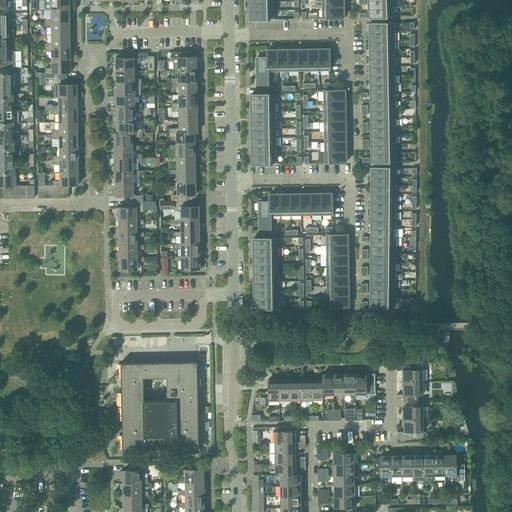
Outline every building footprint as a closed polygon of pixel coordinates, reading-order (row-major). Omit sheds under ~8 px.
[(44,0),(44,2),(44,10),(51,10),(72,9),(72,5),(70,5),(69,0),(44,0)] [(393,0),(368,0),(369,9),(393,8),(393,0)] [(274,2),(249,2),(250,11),(274,10),(274,2)] [(343,8),(323,8),(323,18),(344,18),(343,8)] [(393,8),(369,9),(369,18),(394,17),(393,8)] [(44,18),(45,22),(70,22),(70,14),(72,14),(72,9),(51,10),(52,18),(44,18)] [(274,10),(250,11),(250,20),(274,19),(274,10)] [(52,26),(52,35),(72,34),(72,30),(70,30),(70,22),(45,22),(45,27),(52,26)] [(394,23),(370,23),(370,32),(394,32),(394,23)] [(0,25),(0,37),(8,38),(8,25),(0,25)] [(394,32),(370,32),(370,41),(394,40),(394,32)] [(45,43),(45,47),(70,47),(70,39),(72,39),(72,34),(52,35),(52,43),(45,43)] [(0,37),(0,50),(8,50),(8,38),(0,37)] [(394,40),(370,41),(370,49),(394,49),(394,40)] [(52,51),(52,59),(73,59),(73,54),(70,54),(70,47),(45,47),(45,51),(52,51)] [(309,49),(298,50),(299,70),(309,70),(309,49)] [(319,49),(309,49),(309,70),(319,70),(319,49)] [(330,49),(319,49),(319,70),(330,70),(330,49)] [(394,49),(370,49),(370,58),(395,57),(394,49)] [(8,50),(0,50),(0,67),(15,68),(14,50),(8,50)] [(278,50),(267,50),(267,57),(268,57),(268,71),(269,71),(278,71),(278,50)] [(288,50),(278,50),(278,71),(288,71),(288,50)] [(298,50),(288,50),(288,71),(299,70),(298,50)] [(172,70),(178,70),(199,69),(199,65),(197,65),(196,57),(190,57),(189,52),(171,52),(172,70)] [(267,57),(257,57),(257,94),(269,94),(269,91),(269,71),(268,71),(268,57),(267,57)] [(395,57),(370,58),(370,67),(395,66),(395,57)] [(114,66),(114,71),(134,71),(134,62),(141,62),(141,58),(116,58),(116,66),(114,66)] [(45,68),(46,79),(59,78),(58,72),(71,72),(71,64),(73,64),(73,59),(52,59),(52,68),(45,68)] [(395,66),(370,67),(370,75),(395,75),(395,66)] [(171,78),(172,82),(197,82),(197,74),(199,74),(199,69),(178,70),(179,78),(171,78)] [(116,75),(116,83),(142,83),(142,78),(135,79),(134,71),(114,71),(114,76),(116,75)] [(0,73),(0,85),(13,86),(13,73),(0,73)] [(395,75),(370,75),(371,84),(395,83),(395,75)] [(59,78),(46,79),(46,85),(52,85),(52,89),(55,89),(55,97),(59,97),(80,97),(79,92),(77,92),(77,84),(59,84),(59,78)] [(179,86),(179,95),(200,94),(200,89),(197,89),(197,82),(172,82),(172,86),(179,86)] [(114,91),(114,96),(135,95),(135,87),(142,87),(142,83),(116,83),(116,91),(114,91)] [(395,83),(371,84),(371,93),(395,92),(395,83)] [(0,85),(0,98),(13,98),(13,86),(0,85)] [(330,90),(324,90),(324,101),(345,100),(345,90),(330,90)] [(395,92),(371,93),(371,101),(395,101),(395,92)] [(256,94),(251,94),(251,103),(276,102),(275,93),(269,94),(257,94),(256,94)] [(172,103),(172,107),(197,107),(197,99),(200,99),(200,94),(179,95),(179,103),(172,103)] [(117,100),(117,108),(142,108),(142,103),(135,103),(135,95),(114,96),(114,100),(117,100)] [(52,105),(45,105),(45,110),(52,110),(77,109),(77,102),(80,101),(80,97),(59,97),(59,105),(52,105)] [(0,98),(0,110),(14,111),(13,98),(0,98)] [(345,100),(324,101),(324,111),(345,111),(345,100)] [(395,101),(371,101),(371,104),(371,110),(396,109),(395,101)] [(276,102),(251,103),(251,112),(276,111),(276,102)] [(179,111),(179,120),(200,119),(200,114),(197,114),(197,107),(172,107),(172,111),(179,111)] [(115,116),(115,121),(135,120),(135,112),(142,112),(142,108),(117,108),(117,116),(115,116)] [(59,114),(59,122),(80,122),(80,117),(77,117),(77,109),(52,110),(52,114),(59,114)] [(396,109),(371,110),(371,118),(396,118),(396,109)] [(0,110),(0,123),(14,123),(19,123),(19,111),(14,111),(0,110)] [(276,111),(251,112),(251,120),(276,120),(276,111)] [(345,111),(324,111),(325,121),(345,121),(345,111)] [(396,118),(371,118),(371,127),(396,127),(396,118)] [(169,128),(169,133),(195,132),(198,132),(198,124),(200,124),(200,119),(179,120),(179,128),(169,128)] [(117,125),(117,133),(142,133),(142,128),(135,129),(135,120),(115,121),(115,125),(117,125)] [(276,120),(251,120),(252,129),(276,129),(276,120)] [(345,121),(325,121),(325,132),(346,131),(345,121)] [(59,130),(48,130),(48,135),(78,134),(78,126),(80,126),(80,122),(59,122),(59,130)] [(0,123),(0,135),(14,136),(14,123),(0,123)] [(396,127),(371,127),(372,136),(396,135),(396,127)] [(276,129),(252,129),(252,138),(276,137),(276,129)] [(346,131),(325,132),(325,142),(346,142),(346,131)] [(177,136),(177,144),(177,145),(195,144),(195,145),(198,144),(197,144),(197,139),(195,139),(195,132),(169,133),(169,136),(177,136)] [(111,146),(114,146),(133,145),(132,137),(142,137),(142,133),(117,133),(114,133),(114,141),(112,141),(112,145),(111,145),(111,146)] [(48,135),(45,135),(45,139),(52,139),(60,139),(60,147),(80,147),(80,142),(78,142),(78,134),(48,135)] [(0,135),(0,148),(14,148),(14,136),(0,135)] [(396,135),(372,136),(372,144),(396,144),(396,135)] [(276,137),(252,138),(252,146),(276,146),(276,137)] [(346,142),(325,142),(325,152),(346,152),(346,142)] [(177,149),(177,157),(195,157),(198,157),(198,156),(198,152),(195,152),(195,145),(195,144),(177,145),(177,144),(170,144),(170,149),(177,149)] [(396,144),(372,144),(372,153),(396,153),(396,144)] [(112,158),(115,158),(133,158),(133,149),(140,149),(140,145),(133,145),(114,146),(114,153),(112,153),(112,158)] [(276,146),(252,146),(252,155),(277,155),(276,146)] [(53,155),(53,160),(78,159),(78,151),(80,151),(80,147),(60,147),(60,155),(53,155)] [(0,148),(0,160),(15,161),(14,148),(0,148)] [(346,152),(325,152),(325,163),(346,162),(346,152)] [(396,153),(372,153),(372,162),(396,162),(396,153)] [(277,155),(252,155),(252,164),(277,164),(277,155)] [(112,170),(112,171),(115,171),(115,170),(133,170),(133,162),(140,162),(140,163),(155,162),(155,157),(153,157),(133,158),(115,158),(115,166),(112,166),(112,170)] [(177,161),(177,169),(195,169),(199,169),(198,169),(198,164),(195,164),(195,157),(177,157),(170,157),(170,161),(177,161)] [(60,164),(60,172),(81,172),(81,167),(78,167),(78,159),(53,160),(53,164),(60,164)] [(0,160),(0,173),(15,173),(15,161),(0,160)] [(397,168),(372,167),(372,176),(396,176),(397,168)] [(177,174),(177,182),(196,181),(196,182),(199,182),(199,181),(198,181),(198,177),(195,177),(195,169),(177,169),(170,169),(170,174),(177,174)] [(112,183),(115,183),(133,182),(133,174),(140,174),(140,170),(133,170),(115,170),(115,171),(115,178),(113,178),(113,182),(112,182),(112,183)] [(53,180),(54,185),(57,185),(60,185),(62,185),(69,185),(79,185),(78,176),(81,176),(81,172),(60,172),(60,180),(53,180)] [(0,186),(3,186),(9,186),(15,186),(15,185),(15,173),(0,173),(0,186)] [(396,176),(372,176),(372,185),(396,185),(396,176)] [(173,194),(174,200),(174,201),(186,200),(186,195),(196,194),(199,194),(199,193),(198,193),(198,189),(196,189),(196,182),(196,181),(177,182),(170,182),(170,186),(177,186),(178,194),(173,194)] [(131,196),(131,201),(144,201),(144,195),(133,195),(133,187),(140,186),(140,182),(133,182),(115,183),(115,190),(113,191),(113,195),(112,195),(115,195),(115,196),(131,196)] [(396,185),(372,185),(372,194),(396,194),(396,185)] [(332,193),(322,194),(322,214),(333,214),(332,193)] [(280,194),(270,194),(270,201),(271,215),(280,215),(280,194)] [(290,194),(280,194),(280,215),(291,215),(290,194)] [(301,194),(290,194),(291,215),(301,215),(301,194)] [(311,194),(301,194),(301,215),(312,215),(311,194)] [(322,194),(311,194),(312,215),(322,214),(322,194)] [(396,194),(372,194),(372,202),(396,202),(396,194)] [(174,200),(161,200),(161,208),(174,208),(174,211),(175,219),(181,219),(199,219),(202,219),(202,218),(201,218),(201,214),(199,214),(199,206),(186,206),(186,200),(174,201),(174,200)] [(115,220),(119,220),(137,220),(137,212),(144,211),(144,209),(157,209),(157,206),(155,201),(144,201),(131,201),(131,207),(118,207),(118,215),(116,215),(116,220),(115,220)] [(270,201),(259,202),(260,238),(272,238),(271,235),(271,215),(270,201)] [(396,202),(372,202),(372,211),(396,211),(396,202)] [(396,211),(372,211),(372,220),(396,220),(396,211)] [(175,219),(171,219),(171,224),(181,223),(181,231),(181,232),(199,231),(199,232),(202,231),(202,226),(199,226),(199,219),(181,219),(175,219)] [(115,233),(119,233),(119,232),(137,232),(137,224),(144,224),(144,220),(137,220),(119,220),(119,228),(116,228),(116,232),(115,232),(115,233)] [(372,220),(372,228),(396,228),(396,220),(372,220)] [(372,228),(371,237),(396,237),(396,228),(372,228)] [(181,236),(181,244),(200,244),(202,244),(202,243),(202,239),(200,239),(199,232),(199,231),(181,232),(181,231),(174,231),(174,236),(181,236)] [(116,245),(119,245),(137,244),(137,236),(144,236),(144,232),(137,232),(119,232),(119,233),(119,240),(116,240),(116,245)] [(333,234),(326,234),(327,245),(348,245),(347,234),(333,234)] [(371,237),(371,245),(396,246),(396,237),(371,237)] [(259,238),(254,238),(254,247),(278,247),(278,238),(272,238),(260,238),(259,238)] [(116,258),(119,258),(119,257),(138,257),(137,249),(145,249),(144,244),(137,244),(119,245),(119,253),(116,253),(116,257),(116,258)] [(181,248),(181,256),(200,256),(203,256),(202,256),(202,251),(200,251),(200,244),(181,244),(174,244),(174,248),(181,248)] [(348,245),(327,245),(327,255),(348,255),(348,245)] [(371,245),(371,254),(396,254),(396,246),(371,245)] [(278,247),(254,247),(254,256),(278,255),(278,247)] [(371,254),(371,263),(396,263),(396,254),(371,254)] [(278,255),(254,256),(254,264),(278,264),(278,255)] [(348,255),(327,255),(327,266),(348,265),(348,255)] [(181,256),(174,256),(174,261),(182,261),(182,269),(200,269),(203,269),(203,268),(202,268),(202,264),(200,264),(200,256),(181,256)] [(117,269),(116,269),(116,270),(119,270),(119,276),(130,276),(130,270),(138,270),(138,261),(145,261),(145,257),(138,257),(119,257),(119,258),(119,265),(117,265),(117,269)] [(371,263),(371,271),(395,272),(396,263),(371,263)] [(278,264),(254,264),(254,273),(279,273),(278,264)] [(348,265),(327,266),(327,276),(348,276),(348,265)] [(371,271),(371,280),(395,280),(395,272),(371,271)] [(279,273),(254,273),(254,282),(279,281),(279,273)] [(348,276),(327,276),(327,286),(348,286),(348,276)] [(371,280),(371,289),(395,289),(395,280),(371,280)] [(279,281),(254,282),(254,291),(279,290),(279,281)] [(348,286),(327,286),(328,297),(348,296),(348,286)] [(371,289),(371,297),(395,298),(395,289),(371,289)] [(279,290),(254,291),(255,299),(279,299),(279,290)] [(348,296),(328,297),(328,307),(349,307),(348,296)] [(371,297),(371,306),(395,307),(395,298),(371,297)] [(279,299),(255,299),(255,308),(279,308),(279,299)] [(121,363),(123,450),(199,448),(198,361),(121,363)] [(403,370),(403,382),(423,382),(422,369),(417,369),(417,363),(397,363),(397,370),(403,370)] [(375,373),(355,374),(356,394),(375,394),(375,373)] [(322,374),(322,379),(323,379),(323,395),(334,395),(333,374),(322,374)] [(344,374),(333,374),(334,395),(345,394),(344,374)] [(355,374),(344,374),(345,394),(356,394),(355,374)] [(301,379),(290,380),(290,400),(301,400),(301,379)] [(312,379),(301,379),(301,400),(312,400),(312,379)] [(322,379),(312,379),(312,400),(323,400),(323,395),(323,379),(322,379)] [(279,400),(279,380),(268,380),(268,400),(279,400)] [(290,380),(279,380),(279,400),(290,400),(290,380)] [(397,394),(397,401),(418,400),(418,395),(423,395),(423,382),(403,382),(403,394),(397,394)] [(403,407),(404,419),(423,419),(423,406),(418,406),(418,400),(397,401),(397,407),(403,407)] [(356,408),(345,409),(345,418),(350,418),(350,420),(356,420),(356,409),(356,408)] [(423,419),(404,419),(404,431),(398,431),(398,439),(428,438),(428,437),(428,435),(426,432),(423,432),(423,419)] [(275,427),(275,442),(295,442),(295,431),(291,431),(291,426),(275,427)] [(275,442),(275,453),(296,453),(295,449),(300,449),(300,448),(305,448),(305,442),(300,442),(295,442),(275,442)] [(333,453),(333,464),(354,464),(354,452),(333,453)] [(437,455),(434,455),(435,475),(446,475),(445,455),(445,452),(437,452),(437,455)] [(275,453),(275,464),(296,463),(296,453),(275,453)] [(456,454),(445,455),(446,475),(450,475),(450,479),(457,479),(457,475),(464,474),(464,464),(457,464),(456,454)] [(391,476),(402,476),(402,455),(391,456),(391,476)] [(402,476),(413,475),(413,455),(402,455),(402,476)] [(424,475),(424,455),(413,455),(413,475),(413,480),(424,480),(424,475)] [(424,475),(435,475),(434,455),(424,455),(424,475)] [(375,476),(391,476),(391,456),(380,456),(380,458),(374,458),(375,476)] [(275,475),(280,474),(296,474),(296,463),(275,464),(275,475)] [(333,464),(334,475),(354,474),(354,464),(333,464)] [(178,482),(186,482),(204,481),(204,474),(206,474),(206,470),(206,469),(204,469),(185,469),(185,478),(178,478),(178,482)] [(123,476),(123,483),(141,483),(148,483),(148,478),(141,479),(141,470),(123,470),(123,471),(120,471),(120,476),(123,476)] [(280,474),(280,486),(301,485),(301,474),(296,474),(280,474)] [(334,475),(334,486),(354,485),(354,474),(334,475)] [(179,495),(186,495),(186,494),(204,494),(204,486),(206,486),(206,482),(207,482),(207,481),(204,481),(186,482),(186,490),(179,490),(179,495)] [(123,488),(123,495),(123,496),(142,495),(149,495),(149,491),(141,491),(141,483),(123,483),(120,483),(121,483),(121,488),(123,488)] [(280,486),(281,496),(301,496),(301,485),(280,486)] [(334,486),(334,497),(354,496),(358,496),(358,485),(354,485),(334,486)] [(179,507),(186,507),(204,506),(204,499),(206,499),(206,494),(207,494),(204,494),(186,494),(186,495),(186,503),(179,503),(179,507)] [(123,500),(123,508),(142,508),(149,508),(149,503),(142,503),(142,495),(123,496),(123,495),(120,495),(120,496),(121,496),(121,500),(123,500)] [(281,496),(281,507),(301,507),(301,496),(281,496)] [(354,496),(334,497),(334,508),(355,507),(354,496)]
